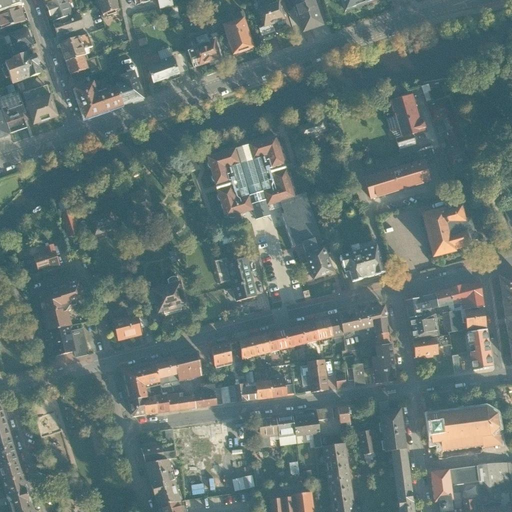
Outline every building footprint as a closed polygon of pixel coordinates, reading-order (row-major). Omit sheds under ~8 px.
[(0,0),(0,11),(19,5),(17,0),(0,0)] [(66,0),(56,0),(47,3),(49,8),(47,8),(50,16),(52,16),(54,21),(71,15),(66,0)] [(119,11),(115,0),(95,0),(102,17),(119,11)] [(173,7),(171,0),(157,0),(159,11),(173,7)] [(276,0),(254,0),(256,4),(257,4),(258,9),(264,27),(272,24),(284,20),(278,2),(276,0)] [(292,0),(295,7),(294,7),(297,16),(298,16),(304,32),(322,25),(313,0),(292,0)] [(341,0),(345,12),(367,4),(368,8),(376,5),(375,1),(376,1),(375,0),(341,0)] [(19,8),(0,14),(0,25),(1,29),(0,29),(0,30),(24,22),(19,8)] [(78,15),(53,23),(57,37),(84,28),(80,14),(78,15)] [(255,53),(244,22),(222,29),(233,60),(255,53)] [(12,43),(10,44),(13,53),(32,47),(32,46),(33,45),(31,39),(30,39),(26,30),(9,36),(12,43)] [(88,35),(60,44),(66,62),(86,55),(89,54),(87,48),(92,47),(88,35)] [(162,52),(158,36),(137,40),(140,56),(162,52)] [(186,52),(193,73),(221,63),(214,43),(186,52)] [(86,55),(66,62),(70,75),(89,68),(91,73),(100,70),(95,57),(87,60),(86,55)] [(7,69),(3,71),(6,79),(10,77),(12,84),(40,74),(37,65),(38,63),(37,59),(35,58),(34,57),(27,59),(25,56),(13,60),(13,61),(5,64),(7,69)] [(161,65),(148,70),(153,86),(179,77),(173,57),(160,62),(161,65)] [(115,90),(122,110),(142,103),(132,74),(117,80),(120,88),(115,90)] [(97,97),(93,86),(73,93),(84,124),(104,117),(97,97)] [(41,87),(22,95),(33,125),(36,124),(37,125),(47,121),(47,120),(56,116),(49,95),(44,96),(41,87)] [(122,110),(115,90),(97,97),(104,117),(122,110)] [(391,102),(394,114),(388,116),(392,131),(398,129),(401,138),(396,139),(401,154),(421,148),(416,133),(427,129),(425,121),(422,122),(413,95),(391,102)] [(18,96),(0,102),(0,105),(11,134),(20,131),(21,131),(22,131),(23,130),(24,130),(25,130),(25,129),(25,128),(26,128),(26,127),(26,126),(26,125),(22,115),(24,114),(18,96)] [(458,128),(446,97),(426,105),(433,123),(441,121),(445,133),(458,128)] [(0,138),(8,135),(0,113),(0,138)] [(324,118),(297,126),(301,139),(328,130),(324,118)] [(444,147),(454,173),(472,166),(458,128),(445,133),(450,145),(444,147)] [(207,157),(226,218),(296,197),(277,135),(207,157)] [(367,178),(375,200),(430,182),(422,160),(367,178)] [(424,212),(437,257),(460,251),(459,248),(475,244),(465,204),(448,209),(447,206),(424,212)] [(73,208),(62,212),(71,237),(82,233),(73,208)] [(112,209),(91,215),(96,235),(118,229),(112,209)] [(247,257),(248,262),(261,258),(256,238),(252,223),(245,224),(250,242),(244,243),(247,257)] [(306,226),(294,230),(298,242),(310,237),(306,226)] [(42,273),(62,267),(56,246),(49,248),(48,243),(34,247),(42,273)] [(309,262),(303,264),(306,273),(311,271),(314,280),(335,272),(326,245),(305,252),(309,262)] [(385,275),(376,248),(339,257),(343,271),(348,270),(353,284),(385,275)] [(221,282),(230,280),(236,301),(257,296),(248,262),(247,257),(226,263),(225,258),(215,261),(221,282)] [(511,273),(497,276),(502,306),(511,304),(511,273)] [(168,281),(168,284),(152,288),(158,313),(187,306),(181,280),(179,281),(176,277),(172,276),(169,278),(168,281)] [(38,292),(44,310),(50,334),(70,329),(65,308),(89,300),(82,279),(38,292)] [(464,312),(485,310),(480,283),(453,290),(457,307),(463,306),(464,312)] [(457,307),(453,290),(436,294),(440,310),(457,307)] [(407,301),(410,321),(426,319),(423,298),(407,301)] [(511,335),(511,304),(502,306),(506,336),(511,335)] [(386,305),(340,315),(345,334),(376,326),(374,319),(387,317),(386,305)] [(111,316),(117,342),(142,336),(136,310),(111,316)] [(467,333),(488,330),(485,310),(464,312),(467,333)] [(460,311),(443,313),(446,333),(463,331),(460,311)] [(340,315),(329,318),(334,337),(345,334),(340,315)] [(377,335),(389,334),(387,317),(374,319),(376,326),(377,335)] [(410,321),(414,343),(438,339),(439,339),(436,317),(426,319),(410,321)] [(329,318),(315,322),(320,341),(334,337),(329,318)] [(315,322),(302,325),(307,344),(320,341),(315,322)] [(302,325),(293,327),(298,346),(307,344),(302,325)] [(293,327),(284,330),(289,348),(298,346),(293,327)] [(56,360),(76,355),(70,329),(50,334),(56,360)] [(284,330),(275,332),(280,351),(289,348),(284,330)] [(275,332),(266,334),(271,353),(280,351),(275,332)] [(271,353),(266,334),(252,338),(257,357),(271,353)] [(389,334),(377,335),(378,346),(391,345),(389,334)] [(257,357),(252,338),(239,341),(244,360),(257,357)] [(438,339),(414,343),(416,359),(440,355),(438,339)] [(233,362),(229,344),(212,348),(215,366),(233,362)] [(391,345),(378,346),(377,347),(378,359),(373,360),(376,385),(396,382),(391,345)] [(178,376),(179,382),(203,376),(197,353),(174,358),(178,376)] [(178,376),(174,358),(155,362),(159,381),(178,376)] [(308,363),(310,378),(327,376),(325,361),(308,363)] [(121,369),(128,401),(142,398),(147,398),(145,387),(160,383),(159,381),(155,362),(121,369)] [(363,365),(352,366),(355,387),(365,386),(363,365)] [(310,378),(312,393),(329,391),(327,376),(310,378)] [(337,389),(347,388),(346,376),(336,377),(337,389)] [(285,379),(270,381),(272,398),(287,396),(287,394),(286,386),(285,379)] [(255,383),(258,400),(272,398),(270,381),(255,383)] [(215,388),(214,383),(200,385),(201,395),(215,393),(215,388)] [(258,400),(255,383),(234,385),(236,403),(258,400)] [(215,393),(217,406),(236,403),(234,385),(215,388),(215,393)] [(181,411),(180,398),(179,393),(167,395),(170,412),(181,411)] [(201,395),(194,396),(196,409),(217,406),(215,393),(201,395)] [(170,412),(167,395),(155,396),(158,414),(170,412)] [(158,414),(155,396),(147,398),(142,398),(145,415),(158,414)] [(196,409),(194,396),(180,398),(181,411),(196,409)] [(142,398),(128,401),(131,415),(133,417),(145,415),(142,398)] [(0,405),(0,474),(3,484),(10,511),(31,511),(28,500),(19,469),(13,448),(5,422),(0,405)] [(358,405),(339,408),(340,418),(341,424),(352,423),(351,415),(359,414),(358,405)] [(430,415),(426,416),(431,444),(434,443),(438,442),(439,443),(440,443),(441,451),(481,446),(482,448),(500,445),(498,434),(500,433),(499,429),(498,427),(496,414),(485,408),(476,409),(476,410),(471,411),(471,410),(468,410),(468,411),(463,412),(463,411),(460,411),(460,412),(455,413),(455,412),(453,412),(453,413),(448,414),(448,413),(445,413),(445,414),(440,415),(440,414),(435,415),(430,416),(430,415)] [(386,454),(393,453),(408,451),(403,410),(381,412),(386,454)] [(327,411),(316,412),(317,421),(328,420),(327,411)] [(316,412),(293,416),(296,436),(296,437),(312,435),(319,434),(317,421),(316,412)] [(293,416),(276,418),(279,437),(279,438),(296,436),(293,416)] [(276,418),(258,421),(261,439),(279,437),(276,418)] [(176,429),(167,429),(168,441),(177,440),(176,429)] [(375,454),(371,431),(361,433),(364,455),(375,454)] [(321,448),(319,434),(312,435),(314,450),(321,448)] [(356,511),(346,445),(323,448),(332,511),(356,511)] [(141,451),(146,466),(164,461),(160,446),(141,451)] [(400,511),(416,511),(408,451),(393,453),(400,511)] [(146,466),(157,508),(180,502),(169,460),(164,461),(146,466)] [(300,462),(291,462),(292,476),(301,475),(300,462)] [(511,463),(476,467),(478,482),(481,506),(501,503),(500,493),(510,492),(508,475),(511,474),(511,463)] [(478,482),(476,467),(448,471),(450,486),(478,482)] [(475,511),(474,500),(462,502),(462,509),(451,510),(450,501),(452,501),(450,486),(448,471),(429,473),(432,503),(437,503),(438,511),(475,511)] [(292,498),(270,500),(271,511),(314,511),(313,494),(292,496),(292,498)] [(157,508),(158,511),(183,511),(180,502),(157,508)]
